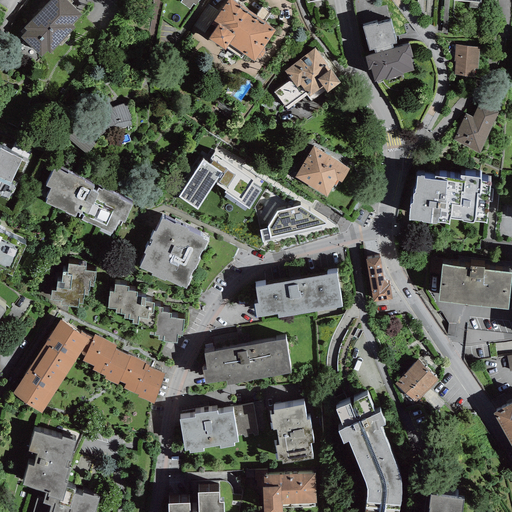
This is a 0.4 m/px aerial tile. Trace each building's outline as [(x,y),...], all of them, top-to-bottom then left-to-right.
[(49,0),(23,27),(26,30),(20,36),(41,57),(47,50),(50,53),(75,26),(72,24),(81,14),(66,0),(49,0)] [(240,5),(233,0),(226,0),(211,23),(216,27),(208,37),(225,49),(226,47),(241,57),(244,53),(254,60),(256,58),(262,57),(265,51),(264,47),(275,29),(265,22),(264,24),(239,6),(240,5)] [(440,0),(438,29),(448,30),(450,0),(481,2),(481,0),(440,0)] [(365,55),(369,68),(371,67),(374,80),(385,77),(385,78),(403,74),(403,72),(413,69),(410,57),(413,56),(409,44),(393,48),(392,44),(396,43),(390,21),(377,24),(376,22),(363,25),(369,50),(374,49),(375,53),(365,55)] [(479,46),(456,45),(455,67),(458,67),(457,76),(474,76),(474,67),(478,67),(479,46)] [(330,68),(314,48),(284,70),(291,79),(274,91),(287,109),(307,95),(311,101),(326,90),(327,91),(341,81),(330,68)] [(125,102),(103,112),(112,133),(134,124),(125,102)] [(464,114),(453,140),(480,152),(498,111),(479,102),(472,117),(464,114)] [(349,168),(313,146),(294,176),(327,196),(337,179),(341,182),(349,168)] [(10,181),(22,157),(0,147),(0,195),(8,199),(15,184),(10,181)] [(226,159),(211,148),(207,154),(203,151),(174,190),(200,208),(212,192),(222,199),(225,195),(250,213),(266,190),(244,174),(247,170),(228,157),(226,159)] [(67,173),(53,167),(45,184),(50,186),(45,195),(47,196),(45,201),(76,215),(78,211),(84,213),(81,219),(111,233),(113,228),(118,230),(122,221),(124,222),(132,204),(119,197),(120,196),(104,188),(103,189),(84,181),(86,180),(68,171),(67,173)] [(424,175),(417,175),(416,183),(415,184),(415,186),(413,187),(413,202),(412,202),(410,203),(409,218),(422,219),(422,220),(423,221),(435,222),(436,221),(437,220),(449,222),(450,217),(462,218),(462,220),(471,221),(473,221),(473,219),(486,221),(490,181),(480,180),(481,179),(481,177),(480,176),(460,174),(460,178),(434,175),(435,178),(424,177),(424,175)] [(269,185),(266,190),(250,213),(244,223),(261,231),(263,243),(326,228),(326,230),(339,226),(269,185)] [(174,223),(162,217),(156,231),(153,230),(150,237),(152,239),(150,243),(148,242),(143,251),(145,252),(139,266),(152,272),(151,273),(164,279),(165,278),(180,285),(181,284),(186,287),(190,278),(189,277),(193,268),(194,269),(199,258),(198,257),(202,249),(203,249),(207,240),(203,238),(203,237),(188,230),(188,228),(175,222),(174,223)] [(26,244),(0,231),(0,269),(11,275),(26,244)] [(380,256),(366,258),(373,302),(392,298),(390,285),(383,279),(380,256)] [(78,264),(68,263),(67,271),(63,270),(62,281),(57,280),(56,290),(51,289),(50,299),(61,300),(60,304),(68,304),(68,306),(78,306),(78,302),(82,303),(83,298),(84,298),(84,294),(88,294),(88,289),(89,289),(89,285),(93,286),(93,281),(94,281),(96,270),(85,269),(86,265),(78,264)] [(470,266),(442,263),(438,299),(508,307),(511,271),(484,268),(484,266),(471,264),(470,266)] [(278,317),(342,306),(336,273),(256,287),(258,302),(254,303),(256,316),(277,312),(278,317)] [(128,285),(115,283),(114,292),(109,291),(108,307),(116,308),(115,312),(120,312),(120,313),(123,313),(123,317),(128,317),(128,318),(133,319),(132,323),(141,324),(141,328),(149,329),(149,334),(158,334),(158,339),(163,339),(163,341),(177,342),(177,334),(182,334),(184,318),(171,316),(171,312),(162,311),(163,306),(153,305),(154,302),(145,300),(145,296),(136,295),(137,291),(128,289),(128,285)] [(60,319),(12,393),(41,412),(81,350),(89,338),(60,319)] [(91,336),(89,338),(81,350),(86,352),(82,360),(94,365),(92,369),(105,374),(115,348),(116,345),(95,334),(94,338),(91,336)] [(285,338),(203,353),(206,369),(202,369),(205,383),(226,379),(227,383),(291,372),(285,338)] [(148,363),(115,348),(105,374),(104,377),(118,384),(119,380),(125,383),(123,387),(134,392),(139,379),(142,380),(148,366),(148,363)] [(511,354),(502,356),(505,371),(511,370),(511,354)] [(437,378),(417,360),(395,384),(415,402),(437,378)] [(165,373),(148,366),(142,380),(139,379),(134,392),(138,394),(137,396),(154,403),(165,373)] [(367,393),(335,408),(344,427),(338,430),(343,441),(348,440),(364,480),(367,486),(367,492),(366,501),(400,504),(401,501),(401,490),(400,480),(399,473),(379,425),(385,424),(380,411),(375,413),(367,393)] [(511,402),(494,413),(511,448),(511,402)] [(304,403),(273,409),(274,413),(271,414),(273,428),(277,428),(279,443),(275,444),(278,460),(281,459),(282,463),(313,457),(310,442),(313,442),(309,418),(307,419),(304,403)] [(195,416),(179,419),(184,449),(189,449),(189,452),(204,449),(203,447),(219,444),(220,447),(234,445),(233,441),(238,441),(233,411),(217,413),(217,410),(194,413),(195,416)] [(62,439),(34,431),(28,450),(36,452),(33,465),(29,463),(23,483),(31,486),(29,493),(37,496),(32,511),(91,511),(92,510),(95,511),(99,497),(82,492),(81,496),(65,491),(67,482),(65,481),(69,468),(65,466),(68,458),(70,458),(76,439),(63,436),(62,439)] [(266,469),(245,469),(246,487),(263,486),(263,511),(282,511),(282,503),(315,502),(315,472),(267,473),(266,469)] [(219,501),(219,490),(198,491),(198,511),(189,511),(189,502),(168,503),(168,511),(219,511),(225,511),(224,501),(219,501)] [(461,511),(464,498),(430,493),(428,505),(431,506),(429,511),(461,511)]
